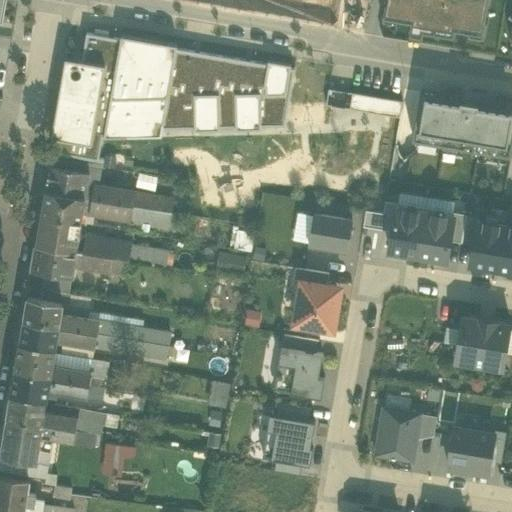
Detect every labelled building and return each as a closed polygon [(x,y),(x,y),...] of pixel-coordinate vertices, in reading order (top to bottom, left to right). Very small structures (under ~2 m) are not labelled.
[(281,2),(333,11),(335,0),(242,0),(280,7),(281,2)] [(385,0),(385,4),(398,6),(395,17),(397,17),(411,20),(423,22),(422,29),(423,29),(454,34),(455,27),(468,30),(470,30),(472,19),(485,21),(485,19),(488,0),(385,0)] [(396,22),(397,17),(395,17),(398,6),(385,4),(382,20),(396,22)] [(470,30),(468,30),(468,34),(484,37),(487,20),(485,19),(485,21),(472,19),(470,30)] [(423,35),(423,29),(422,29),(423,22),(411,20),(409,33),(423,35)] [(268,60),(267,63),(177,48),(177,44),(121,35),(121,38),(86,32),(82,59),(87,60),(81,95),(58,96),(51,136),(55,137),(52,149),(53,151),(98,158),(102,136),(138,136),(137,127),(163,127),(194,126),(194,129),(220,129),(220,126),(235,125),(235,129),(261,128),(261,125),(278,124),(277,101),(289,101),(294,67),(291,67),(291,64),(268,60)] [(65,56),(58,96),(81,95),(87,60),(82,59),(65,56)] [(511,147),(511,106),(420,91),(412,139),(511,155),(511,147)] [(402,100),(352,92),(349,108),(400,117),(402,100)] [(277,101),(278,124),(285,124),(289,101),(277,101)] [(137,127),(138,136),(162,135),(163,127),(137,127)] [(87,188),(94,189),(94,183),(97,184),(100,164),(101,159),(87,157),(84,170),(89,171),(87,188)] [(50,165),(46,189),(85,196),(87,188),(89,171),(84,170),(50,165)] [(139,169),(135,182),(155,187),(158,175),(139,169)] [(94,189),(87,188),(85,196),(133,205),(136,190),(97,184),(94,183),(94,189)] [(84,206),(85,196),(46,189),(42,214),(81,221),(84,206)] [(136,190),(133,205),(172,211),(174,196),(136,190)] [(425,209),(427,195),(399,191),(398,201),(397,205),(425,209)] [(427,195),(425,209),(452,214),(453,210),(455,200),(427,195)] [(89,213),(131,220),(133,205),(85,196),(84,206),(90,207),(89,213)] [(363,225),(392,229),(396,205),(397,205),(398,201),(385,199),(383,211),(366,209),(363,225)] [(133,205),(131,220),(131,222),(169,229),(172,211),(133,205)] [(397,205),(396,205),(392,229),(389,249),(418,253),(425,209),(397,205)] [(452,214),(425,209),(418,253),(446,258),(449,239),(454,214),(452,214)] [(309,240),(314,213),(298,210),(293,238),(309,240)] [(453,210),(452,214),(454,214),(449,239),(461,241),(466,213),(453,210)] [(309,240),(309,242),(347,249),(352,218),(314,212),(314,213),(309,240)] [(479,215),(466,213),(461,241),(473,243),(477,218),(479,218),(479,215)] [(78,240),(81,221),(42,214),(37,242),(76,249),(78,240)] [(473,243),(470,262),(497,267),(505,223),(479,218),(477,218),(473,243)] [(511,224),(505,223),(497,267),(511,269),(511,224)] [(84,241),(78,240),(76,249),(112,255),(115,240),(85,235),(84,241)] [(112,255),(129,258),(132,243),(115,240),(112,255)] [(72,274),(74,265),(76,249),(37,242),(33,268),(45,270),(71,274),(72,274)] [(167,249),(132,243),(129,258),(165,264),(167,249)] [(112,255),(76,249),(74,265),(110,271),(112,255)] [(216,268),(243,273),(246,254),(219,249),(216,268)] [(293,277),(302,278),(327,283),(328,271),(295,265),(293,277)] [(42,287),(68,291),(71,274),(45,270),(42,287)] [(327,283),(302,278),(294,321),(333,327),(340,285),(327,283)] [(40,297),(64,301),(68,291),(42,287),(40,297)] [(24,319),(60,325),(63,312),(64,301),(40,297),(28,295),(24,319)] [(101,319),(63,312),(60,325),(99,332),(101,320),(101,319)] [(510,322),(463,314),(460,328),(458,343),(455,359),(503,367),(505,351),(509,327),(510,322)] [(58,340),(60,325),(24,319),(20,345),(56,351),(58,340)] [(99,332),(120,336),(122,323),(101,320),(99,332)] [(172,332),(122,323),(120,336),(170,344),(172,332)] [(58,340),(96,347),(99,332),(60,325),(58,340)] [(458,343),(460,328),(447,326),(445,341),(458,343)] [(120,336),(99,332),(96,347),(167,359),(170,344),(120,336)] [(283,333),(281,344),(317,350),(319,339),(283,333)] [(281,344),(279,361),(295,364),(291,390),(321,396),(325,375),(319,374),(323,351),(317,350),(281,344)] [(54,363),(56,351),(20,345),(16,370),(52,376),(54,363)] [(92,357),(90,369),(92,370),(92,371),(96,371),(95,376),(104,377),(107,378),(110,361),(92,357)] [(274,387),(291,390),(295,364),(279,361),(274,387)] [(54,363),(52,376),(90,383),(91,375),(92,371),(92,370),(90,369),(54,363)] [(49,390),(52,376),(16,370),(11,395),(47,401),(49,390)] [(104,377),(95,376),(91,375),(90,383),(103,385),(104,377)] [(88,396),(90,383),(52,376),(49,390),(88,397),(88,396)] [(226,407),(231,381),(213,378),(209,404),(226,407)] [(105,386),(103,385),(90,383),(88,396),(103,398),(105,386)] [(388,391),(385,406),(409,410),(411,395),(388,391)] [(47,402),(47,401),(11,395),(11,397),(8,416),(43,422),(45,410),(47,402)] [(278,400),(276,412),(309,418),(311,406),(278,400)] [(383,406),(375,453),(413,460),(417,437),(421,412),(409,410),(385,406),(383,406)] [(105,424),(107,412),(80,408),(79,416),(77,428),(100,432),(101,433),(103,423),(105,424)] [(79,416),(45,410),(43,422),(53,424),(77,428),(79,416)] [(270,411),(267,427),(276,429),(271,456),(276,457),(302,461),(310,462),(313,444),(311,444),(315,419),(309,418),(276,412),(270,411)] [(107,412),(105,424),(117,426),(119,414),(107,412)] [(421,412),(417,437),(434,434),(437,415),(421,412)] [(37,459),(43,422),(8,416),(2,453),(37,459)] [(50,439),(74,444),(75,436),(77,428),(53,424),(50,439)] [(455,426),(447,466),(487,472),(489,460),(493,437),(494,433),(455,426)] [(263,454),(271,456),(276,429),(267,427),(263,454)] [(100,432),(77,428),(75,436),(80,437),(78,444),(87,446),(99,445),(100,432)] [(506,431),(495,429),(494,433),(493,437),(505,438),(506,431)] [(489,460),(501,462),(505,438),(493,437),(489,460)] [(105,441),(102,470),(121,473),(124,457),(135,455),(136,446),(105,441)] [(0,464),(0,469),(34,475),(37,459),(2,453),(0,464)] [(276,457),(274,468),(300,473),(302,461),(276,457)] [(0,511),(24,511),(26,504),(28,492),(30,480),(0,475),(0,511)] [(54,495),(70,497),(71,494),(71,487),(56,484),(54,495)] [(37,493),(28,492),(26,504),(35,506),(36,497),(37,493)] [(26,504),(24,511),(42,511),(43,507),(44,502),(45,499),(36,497),(35,506),(26,504)] [(365,503),(364,509),(382,511),(383,506),(365,503)]
